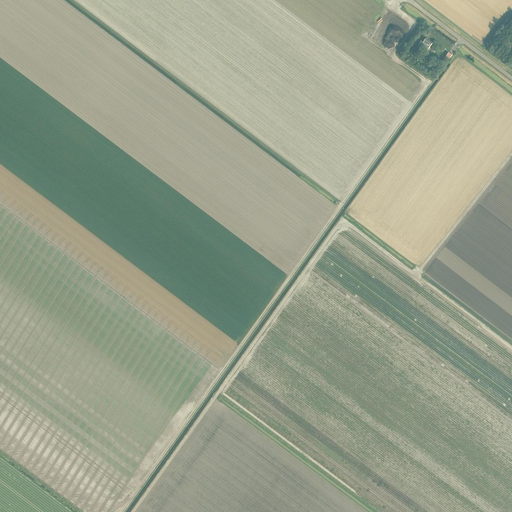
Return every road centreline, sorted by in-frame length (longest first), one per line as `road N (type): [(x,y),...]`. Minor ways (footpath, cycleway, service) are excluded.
road 1 (unknown): [(121,511),(430,82),(391,53),(415,22),(393,4)]
road 2 (track): [(411,272),(338,223),(133,511)]
road 3 (track): [(411,272),(511,154)]
road 4 (unclassified): [(511,79),(407,0)]
